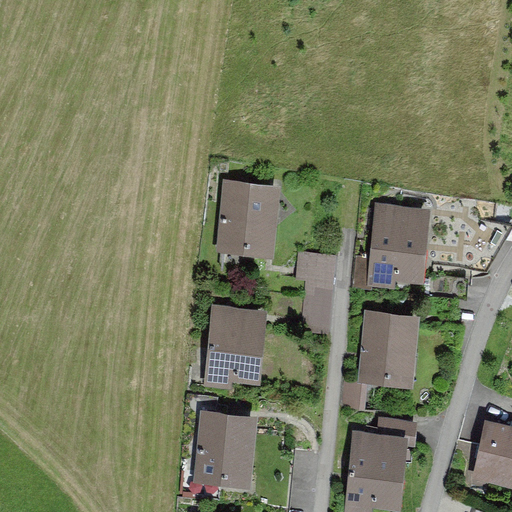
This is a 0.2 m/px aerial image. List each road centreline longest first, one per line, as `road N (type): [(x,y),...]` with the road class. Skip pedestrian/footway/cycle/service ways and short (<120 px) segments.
road 1 (residential): [(348,231),(320,511)]
road 2 (residential): [(427,511),(475,346),(511,264)]
